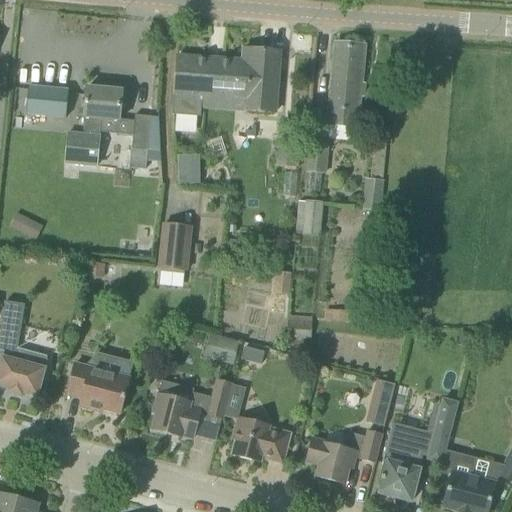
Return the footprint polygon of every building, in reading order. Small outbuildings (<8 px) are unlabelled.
[(328,126),(356,129),(364,47),(335,44),(328,126)] [(275,114),(280,53),(243,50),(242,62),(177,57),(173,109),(184,110),(185,97),(245,101),(244,112),(275,114)] [(113,86),(112,91),(86,89),(84,119),(85,119),(83,136),(68,134),(65,164),(97,167),(101,120),(119,122),(120,105),(125,105),(127,88),(113,86)] [(69,91),(28,87),(25,115),(66,119),(69,91)] [(150,118),(135,116),(131,149),(147,151),(150,118)] [(298,168),(302,132),(283,131),(281,148),(277,147),(276,166),(298,168)] [(307,172),(308,172),(324,173),(327,138),(310,136),(307,172)] [(379,211),(382,183),(386,144),(374,142),(370,182),(367,182),(364,210),(379,211)] [(178,186),(198,186),(198,158),(178,158),(178,186)] [(320,237),(323,204),(305,202),(302,236),(320,237)] [(28,222),(15,217),(9,229),(22,235),(28,222)] [(191,228),(163,225),(158,269),(186,272),(191,228)] [(289,296),(291,274),(276,273),(273,294),(289,296)] [(0,331),(0,362),(1,363),(0,367),(0,387),(9,390),(8,393),(7,392),(7,393),(23,398),(23,396),(21,396),(22,393),(37,397),(44,370),(15,363),(25,306),(5,303),(0,331)] [(286,339),(311,341),(312,324),(287,322),(286,339)] [(207,334),(203,358),(235,364),(239,340),(207,334)] [(261,365),(264,353),(245,348),(242,360),(261,365)] [(95,408),(102,410),(120,415),(129,379),(127,378),(129,371),(129,367),(126,364),(123,363),(120,363),(117,364),(114,367),(112,375),(75,365),(67,396),(82,400),(80,408),(94,412),(95,408)] [(232,385),(215,381),(206,417),(222,421),(232,385)] [(372,399),(391,404),(395,386),(377,381),(372,399)] [(156,415),(152,431),(181,439),(182,436),(193,439),(201,410),(189,407),(190,404),(177,401),(181,387),(163,382),(160,396),(158,396),(153,414),(156,415)] [(261,459),(282,465),(290,435),(269,429),(269,428),(237,419),(232,441),(235,441),(231,456),(260,464),(261,459)] [(435,431),(432,441),(427,461),(441,465),(445,451),(449,435),(435,431)] [(360,460),(375,464),(382,436),(367,432),(366,438),(350,434),(344,446),(343,450),(325,445),(326,443),(312,440),(306,463),(318,467),(315,478),(344,486),(349,469),(352,470),(355,457),(360,459),(360,460)] [(419,471),(423,457),(412,445),(404,467),(402,467),(401,464),(392,462),(390,463),(387,463),(383,477),(381,477),(380,480),(383,481),(379,495),(411,503),(419,471)] [(511,450),(499,477),(511,483),(511,450)] [(451,476),(443,508),(457,511),(487,511),(495,484),(471,478),(474,465),(472,460),(446,453),(446,452),(445,451),(441,465),(439,473),(451,476)] [(0,511),(13,511),(17,499),(0,494),(0,511)] [(36,511),(38,505),(17,499),(13,511),(36,511)]
